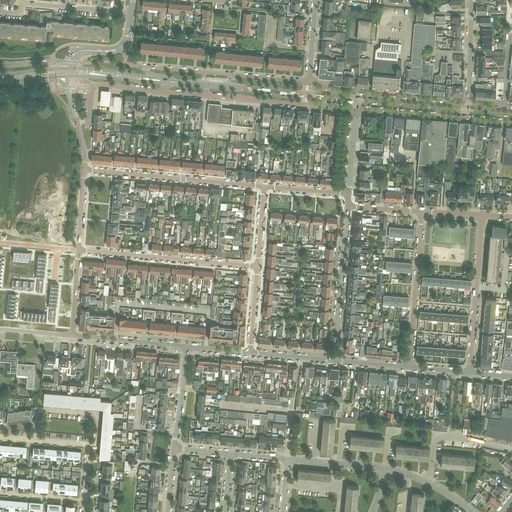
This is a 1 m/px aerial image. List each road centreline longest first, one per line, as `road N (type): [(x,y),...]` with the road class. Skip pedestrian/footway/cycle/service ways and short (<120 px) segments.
road 1 (residential): [(264,187),(85,170)]
road 2 (residential): [(257,266),(78,250)]
road 3 (residential): [(307,81),(143,66)]
road 4 (residential): [(469,373),(482,216)]
road 5 (residential): [(408,367),(421,212)]
road 6 (residential): [(335,360),(347,207)]
road 7 (residential): [(33,440),(37,410),(97,415),(88,444)]
